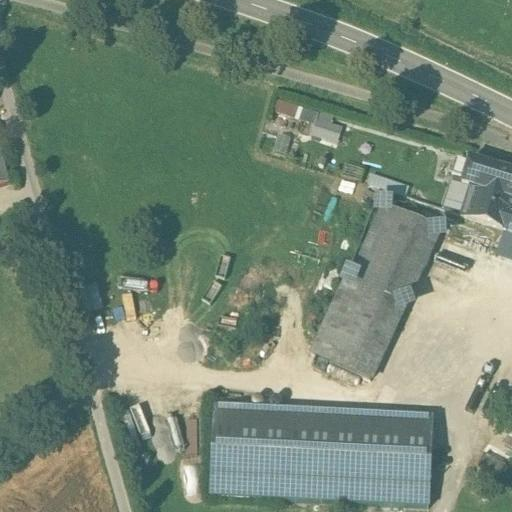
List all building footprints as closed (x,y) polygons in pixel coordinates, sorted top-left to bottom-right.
[(313,126),(317,113),(276,100),(272,112),(313,126)] [(332,123),(318,118),(311,135),(325,141),(331,124),(332,123)] [(342,128),(331,124),(325,141),(336,145),(342,128)] [(285,155),(290,138),(278,135),(273,151),(285,155)] [(0,153),(0,188),(9,186),(0,153)] [(511,175),(470,163),(463,187),(470,189),(511,202),(511,175)] [(407,197),(410,186),(372,177),(369,189),(407,197)] [(470,189),(463,187),(449,183),(440,212),(461,219),(470,189)] [(511,202),(470,189),(461,219),(503,232),(502,233),(511,236),(511,202)] [(438,236),(384,211),(350,283),(405,309),(438,236)] [(511,236),(502,233),(494,255),(511,261),(511,236)] [(350,283),(345,281),(311,356),(370,383),(405,309),(350,283)] [(216,411),(211,499),(428,510),(432,422),(216,411)] [(506,468),(485,456),(477,470),(481,472),(499,482),(506,468)] [(499,482),(481,472),(473,485),(490,495),(499,482)]
